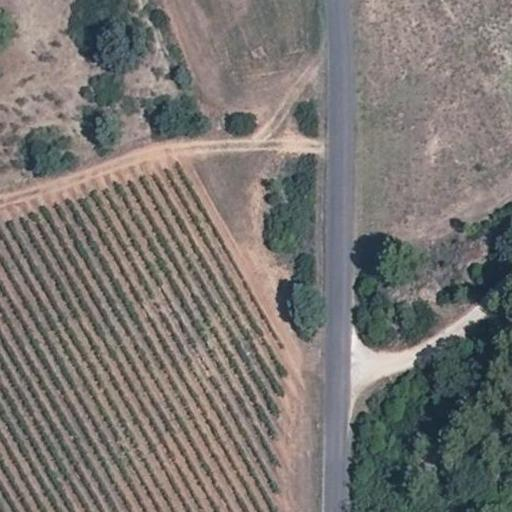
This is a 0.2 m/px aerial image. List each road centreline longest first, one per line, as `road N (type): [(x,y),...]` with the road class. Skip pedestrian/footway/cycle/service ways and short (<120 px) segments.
road 1 (unclassified): [(334,511),(335,0)]
road 2 (track): [(511,286),(413,360),(337,376)]
